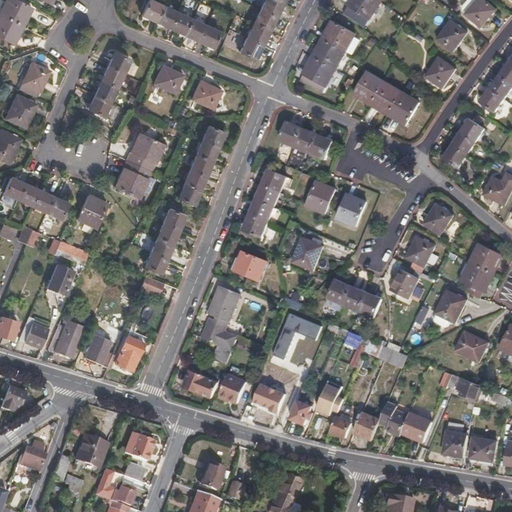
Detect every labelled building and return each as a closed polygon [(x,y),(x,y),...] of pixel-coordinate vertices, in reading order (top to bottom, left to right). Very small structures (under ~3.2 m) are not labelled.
[(6,0),(0,13),(0,15),(23,27),(26,20),(24,20),(30,8),(13,0),(6,0)] [(265,0),(260,11),(276,19),(283,5),(272,0),(265,0)] [(376,0),(353,0),(350,5),(371,19),(382,4),(376,0)] [(466,14),(477,0),(467,0),(463,6),(463,11),(466,14)] [(477,0),(466,14),(482,28),(496,9),(485,0),(477,0)] [(142,17),(157,23),(164,7),(149,1),(142,17)] [(371,19),(350,5),(344,14),(359,24),(362,26),(364,27),(365,29),(371,19)] [(164,7),(157,23),(171,30),(178,14),(164,7)] [(253,27),(268,34),(276,19),(260,11),(253,27)] [(178,14),(171,30),(185,37),(193,21),(178,14)] [(19,34),(23,27),(0,15),(0,38),(11,44),(17,33),(19,34)] [(193,21),(185,37),(199,43),(206,27),(193,21)] [(467,32),(451,21),(438,39),(454,51),(467,32)] [(331,30),(325,42),(347,53),(353,57),(360,44),(354,40),(357,35),(333,23),(330,29),(331,30)] [(206,27),(199,43),(213,50),(220,34),(206,27)] [(246,40),(262,48),(268,34),(253,27),(246,40)] [(223,43),(239,49),(243,37),(228,31),(223,43)] [(256,61),(262,48),(246,40),(240,54),(256,61)] [(325,42),(323,41),(320,47),(322,48),(316,59),(337,71),(347,53),(325,42)] [(107,68),(123,75),(130,60),(114,53),(107,68)] [(426,77),(443,88),(456,69),(439,57),(426,77)] [(316,59),(314,58),(310,65),(312,66),(306,76),(328,88),(337,71),(316,59)] [(50,72),(31,63),(22,84),(40,93),(50,72)] [(511,68),(509,66),(500,78),(511,86),(511,68)] [(183,76),(162,67),(154,85),(175,95),(183,76)] [(117,89),(123,75),(107,68),(101,82),(117,89)] [(366,102),(372,106),(374,104),(386,84),(369,73),(356,94),(367,100),(366,102)] [(328,88),(306,76),(303,82),(325,94),(328,88)] [(511,86),(500,78),(491,91),(505,101),(511,91),(511,86)] [(117,89),(101,82),(94,96),(110,104),(117,89)] [(213,110),(221,92),(200,82),(192,100),(213,110)] [(383,113),(389,116),(391,115),(403,94),(386,84),(374,104),(384,111),(383,113)] [(505,101),(491,91),(482,103),(496,113),(505,101)] [(403,94),(391,115),(401,120),(400,122),(406,126),(420,104),(403,94)] [(5,119),(26,129),(36,105),(16,96),(5,119)] [(110,104),(94,96),(88,110),(104,117),(110,104)] [(470,121),(462,134),(477,143),(485,131),(470,121)] [(296,148),(304,130),(289,124),(281,142),(296,148)] [(202,141),(218,148),(224,134),(208,127),(202,141)] [(0,130),(0,159),(9,164),(20,140),(0,130)] [(311,154),(318,136),(304,130),(296,148),(311,154)] [(477,143),(462,134),(454,147),(468,157),(477,143)] [(138,143),(129,162),(151,172),(164,146),(139,135),(136,142),(138,143)] [(333,142),(318,136),(311,154),(326,160),(333,142)] [(196,156),(212,163),(218,148),(202,141),(196,156)] [(468,157),(454,147),(445,160),(460,170),(468,157)] [(190,170),(206,177),(212,163),(196,156),(190,170)] [(129,162),(127,162),(123,170),(125,171),(120,182),(118,181),(115,187),(139,199),(143,191),(150,176),(151,172),(129,162)] [(184,185),(200,192),(206,177),(190,170),(184,185)] [(270,171),(263,186),(282,194),(285,185),(288,179),(270,171)] [(503,184),(493,179),(485,197),(506,207),(511,194),(511,173),(509,172),(503,184)] [(158,180),(150,176),(143,191),(151,195),(158,180)] [(18,201),(25,185),(11,178),(3,194),(18,201)] [(326,215),(335,192),(323,188),(325,185),(318,182),(308,207),(326,215)] [(32,208),(40,192),(25,185),(18,201),(32,208)] [(195,206),(200,192),(184,185),(178,199),(195,206)] [(282,194),(263,186),(257,201),(276,208),(282,194)] [(46,214),(54,198),(40,192),(32,208),(46,214)] [(359,202),(347,197),(338,219),(357,227),(367,202),(360,200),(359,202)] [(68,204),(54,198),(46,214),(60,220),(68,204)] [(94,227),(96,228),(107,205),(100,201),(99,203),(88,198),(78,220),(84,223),(94,227)] [(276,208),(257,201),(251,216),(269,224),(276,208)] [(437,205),(424,224),(441,235),(454,216),(437,205)] [(163,224),(179,231),(185,217),(169,210),(163,224)] [(269,224),(251,216),(245,231),(263,238),(269,224)] [(94,227),(84,223),(81,230),(90,234),(94,227)] [(157,239),(173,245),(179,231),(163,224),(157,239)] [(26,245),(32,230),(25,227),(19,241),(26,245)] [(418,238),(408,258),(425,268),(435,247),(418,238)] [(61,242),(54,239),(48,253),(55,256),(58,249),(61,242)] [(150,254),(167,260),(173,245),(157,239),(150,254)] [(294,263),(314,271),(324,247),(303,239),(294,263)] [(89,253),(61,242),(58,249),(86,260),(89,253)] [(471,263),(496,275),(499,269),(496,267),(502,256),(480,244),(471,263)] [(243,260),(238,272),(261,282),(269,263),(244,252),(241,260),(243,260)] [(161,274),(167,260),(150,254),(145,267),(161,274)] [(465,291),(479,298),(482,291),(485,291),(490,280),(493,282),(496,275),(471,263),(462,280),(469,284),(465,291)] [(57,265),(48,288),(65,295),(74,272),(57,265)] [(409,300),(419,279),(402,270),(391,291),(409,300)] [(164,283),(145,276),(139,291),(148,294),(149,291),(159,295),(164,283)] [(345,305),(352,287),(338,280),(330,299),(327,306),(342,313),(345,305)] [(230,323),(240,295),(222,287),(210,315),(218,318),(225,321),(224,324),(217,321),(212,319),(204,339),(220,345),(233,350),(237,338),(225,333),(229,323),(230,323)] [(360,312),(368,293),(352,287),(345,305),(342,313),(347,315),(349,310),(359,314),(360,312)] [(448,290),(436,314),(437,314),(451,321),(456,324),(468,300),(448,290)] [(382,300),(368,293),(360,312),(375,318),(382,300)] [(63,322),(61,321),(48,350),(56,352),(59,346),(73,352),(87,317),(69,311),(66,319),(64,318),(63,322)] [(285,330),(297,334),(297,333),(316,340),(322,327),(292,314),(285,330)] [(451,321),(437,314),(435,318),(436,323),(445,327),(448,326),(451,321)] [(35,320),(30,317),(20,340),(41,349),(46,336),(44,335),(46,330),(33,324),(35,320)] [(18,323),(1,318),(0,319),(0,336),(12,340),(18,323)] [(336,326),(330,324),(328,329),(338,333),(340,328),(336,326)] [(511,354),(511,326),(501,349),(511,354)] [(115,335),(98,327),(94,335),(112,342),(115,335)] [(115,364),(132,371),(144,344),(147,337),(130,330),(127,337),(115,364)] [(263,384),(271,388),(283,359),(285,360),(297,334),(285,330),(263,384)] [(367,347),(370,341),(351,333),(349,332),(344,343),(359,349),(360,345),(367,347)] [(489,343),(466,332),(457,352),(480,363),(489,343)] [(85,358),(108,367),(113,355),(107,352),(112,342),(94,335),(85,358)] [(386,361),(390,349),(370,341),(367,347),(365,352),(386,361)] [(233,350),(220,345),(214,359),(227,365),(233,350)] [(358,368),(365,352),(367,347),(360,345),(359,349),(352,365),(358,368)] [(73,352),(59,346),(56,352),(71,359),(73,352)] [(403,368),(408,357),(401,354),(390,349),(386,361),(403,368)] [(219,384),(219,383),(190,371),(184,387),(213,399),(215,394),(219,384)] [(448,389),(449,387),(454,375),(446,372),(440,386),(448,389)] [(222,386),(219,384),(215,394),(239,404),(245,389),(247,383),(237,379),(228,375),(225,383),(224,382),(222,386)] [(454,389),(459,377),(454,375),(449,387),(454,389)] [(483,387),(477,385),(461,378),(457,390),(461,392),(460,396),(475,402),(478,395),(480,396),(483,387)] [(344,387),(329,381),(317,410),(332,416),(344,387)] [(287,394),(271,388),(263,384),(255,403),(272,410),(271,411),(279,414),(287,394)] [(18,409),(25,393),(9,386),(0,409),(11,413),(13,407),(18,409)] [(505,406),(509,398),(507,397),(495,392),(492,400),(505,406)] [(299,402),(292,419),(305,424),(307,418),(311,419),(313,412),(310,411),(312,407),(299,402)] [(402,434),(409,415),(397,410),(399,407),(389,403),(381,420),(380,424),(389,428),(387,432),(400,437),(402,434)] [(425,443),(434,422),(411,412),(409,415),(402,434),(425,443)] [(381,420),(364,413),(355,434),(372,442),(380,424),(381,420)] [(338,417),(332,433),(346,439),(353,423),(338,417)] [(469,437),(469,435),(462,434),(464,425),(449,423),(444,455),(465,458),(465,457),(469,437)] [(77,440),(80,428),(72,425),(67,437),(77,440)] [(131,456),(138,436),(131,434),(124,453),(131,456)] [(148,461),(155,442),(138,436),(131,456),(148,461)] [(100,470),(109,446),(85,437),(76,461),(100,470)] [(474,438),(469,437),(465,457),(471,458),(474,438)] [(474,438),(471,458),(470,459),(494,463),(497,442),(474,438)] [(41,470),(47,455),(41,453),(44,444),(35,441),(32,450),(27,448),(23,456),(21,456),(18,462),(41,470)] [(62,481),(70,459),(61,456),(53,477),(62,481)] [(215,490),(223,470),(206,463),(198,483),(215,490)] [(140,483),(144,470),(128,464),(124,477),(140,483)] [(112,497),(105,495),(105,492),(107,488),(113,473),(105,471),(96,496),(110,502),(112,497)] [(84,482),(67,476),(64,484),(70,486),(66,495),(77,499),(84,482)] [(287,511),(289,509),(297,492),(301,483),(286,477),(281,489),(273,505),(269,504),(267,508),(276,511),(287,511)] [(238,502),(243,487),(231,482),(225,497),(238,502)] [(130,506),(135,493),(132,492),(133,490),(126,488),(126,489),(120,487),(115,501),(130,506)] [(213,511),(218,500),(211,498),(197,492),(189,511),(213,511)] [(415,511),(418,500),(391,496),(387,511),(415,511)] [(307,511),(312,502),(306,499),(300,511),(307,511)] [(262,511),(265,511),(267,508),(269,504),(262,501),(259,511),(262,511)]
